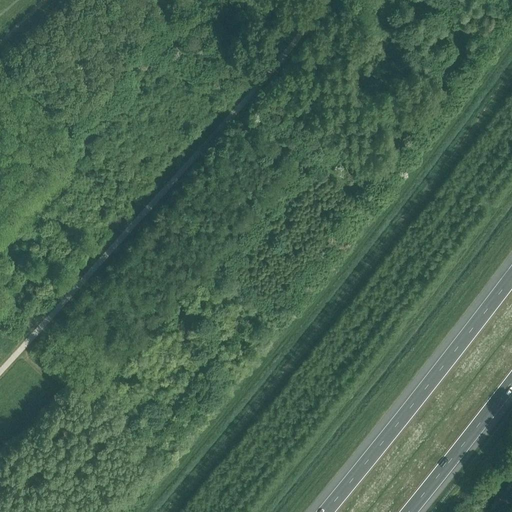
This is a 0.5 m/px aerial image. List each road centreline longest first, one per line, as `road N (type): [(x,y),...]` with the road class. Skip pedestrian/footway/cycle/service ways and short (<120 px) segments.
road 1 (motorway): [(511,277),(324,511)]
road 2 (motorway): [(408,511),(511,382)]
